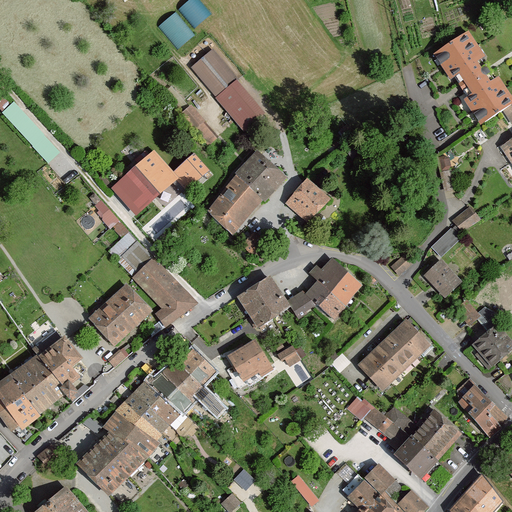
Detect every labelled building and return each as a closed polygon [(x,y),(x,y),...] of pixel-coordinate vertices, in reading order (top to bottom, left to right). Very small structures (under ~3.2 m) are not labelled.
[(203,0),(192,0),(182,9),(199,27),(215,13),(203,0)] [(182,49),(198,34),(178,12),(162,26),(182,49)] [(505,110),(511,106),(466,36),(438,54),(483,124),(505,110)] [(238,81),(215,53),(194,70),(218,98),(238,81)] [(0,92),(0,109),(3,112),(11,105),(0,92)] [(252,121),(235,102),(227,109),(245,127),(252,121)] [(217,135),(189,104),(180,112),(208,143),(217,135)] [(511,105),(511,106),(505,110),(511,121),(511,140),(502,147),(511,162),(511,105)] [(60,154),(46,137),(34,148),(48,165),(60,154)] [(448,151),(438,157),(443,165),(453,158),(448,151)] [(153,152),(113,187),(135,212),(175,177),(153,152)] [(237,176),(260,199),(263,201),(286,177),(256,152),(235,174),(237,176)] [(439,173),(444,192),(458,189),(454,170),(439,173)] [(113,183),(104,173),(99,178),(108,188),(113,183)] [(233,231),(260,199),(237,176),(209,209),(233,231)] [(330,201),(307,180),(289,203),(309,221),(330,201)] [(469,208),(452,221),(456,225),(461,232),(479,220),(469,208)] [(112,227),(118,221),(108,209),(102,214),(102,219),(110,228),(112,227)] [(122,238),(128,232),(118,221),(112,227),(122,238)] [(461,232),(456,225),(450,231),(456,236),(461,232)] [(450,231),(449,230),(432,247),(441,257),(459,240),(456,236),(450,231)] [(121,255),(136,241),(128,232),(122,238),(111,249),(119,257),(121,255)] [(254,234),(243,245),(254,256),(265,245),(254,234)] [(140,275),(155,261),(136,241),(121,255),(140,275)] [(405,254),(392,266),(400,275),(413,264),(405,254)] [(311,275),(318,281),(344,303),(359,285),(332,260),(322,271),(318,268),(311,275)] [(460,282),(439,260),(422,276),(443,298),(460,282)] [(165,328),(196,305),(155,261),(140,275),(136,278),(165,308),(158,314),(163,321),(161,323),(165,328)] [(269,277),(239,297),(259,327),(289,308),(269,277)] [(344,303),(318,281),(306,295),(315,304),(334,320),(345,304),(344,303)] [(150,307),(125,282),(90,315),(87,318),(88,320),(91,322),(111,344),(150,307)] [(315,304),(306,295),(302,292),(290,301),(301,317),(307,314),(304,311),(315,304)] [(478,314),(467,301),(456,310),(470,326),(478,319),(480,317),(478,314)] [(480,317),(478,319),(489,333),(497,326),(507,319),(485,308),(478,314),(480,317)] [(429,344),(407,320),(360,364),(382,388),(429,344)] [(511,351),(511,343),(497,326),(489,333),(475,345),(493,367),(511,351)] [(37,355),(0,382),(0,413),(10,428),(18,421),(21,426),(38,414),(36,412),(63,391),(69,399),(77,392),(71,384),(80,377),(72,367),(82,359),(68,341),(66,338),(64,335),(41,354),(38,356),(37,355)] [(253,340),(228,354),(243,379),(268,364),(253,340)] [(292,345),(277,354),(282,361),(286,359),(290,367),(301,360),(292,345)] [(190,395),(199,385),(215,371),(193,349),(177,365),(174,361),(153,380),(150,378),(147,380),(181,411),(193,397),(190,395)] [(120,350),(109,358),(115,365),(125,357),(120,350)] [(339,357),(335,353),(331,357),(334,361),(339,357)] [(334,361),(331,364),(340,373),(351,362),(343,353),(339,357),(334,361)] [(507,417),(471,379),(457,391),(464,397),(459,402),(489,436),(502,426),(507,417)] [(181,411),(147,380),(126,402),(159,432),(168,424),(181,411)] [(224,410),(199,385),(190,395),(193,397),(214,420),(224,410)] [(159,432),(126,402),(116,411),(103,427),(110,431),(147,455),(157,443),(153,441),(160,433),(159,432)] [(400,450),(411,438),(407,435),(415,425),(395,409),(387,417),(376,408),(370,410),(365,417),(393,439),(390,443),(400,450)] [(435,411),(413,436),(437,459),(461,433),(435,411)] [(90,416),(82,423),(97,435),(103,427),(90,416)] [(135,467),(147,455),(110,431),(77,463),(107,494),(135,467)] [(437,459),(413,436),(411,438),(400,450),(396,453),(422,477),(437,459)] [(51,446),(38,457),(47,468),(60,457),(51,446)] [(511,461),(511,452),(507,448),(495,460),(505,469),(511,461)] [(379,464),(365,478),(381,494),(385,490),(395,480),(379,464)] [(244,469),(234,480),(246,491),(255,480),(244,469)] [(493,511),(503,502),(482,474),(448,511),(449,511),(493,511)] [(318,500),(298,475),(291,481),(312,507),(319,501),(318,500)] [(358,475),(343,490),(350,497),(365,482),(358,475)] [(403,488),(395,480),(385,490),(392,497),(403,488)] [(350,497),(363,511),(379,495),(365,482),(350,497)] [(88,511),(67,486),(46,502),(34,511),(88,511)] [(422,511),(428,507),(412,491),(400,504),(407,511),(422,511)] [(230,511),(241,503),(232,494),(221,504),(228,511),(230,511)] [(363,511),(361,511),(394,511),(379,495),(363,511)]
